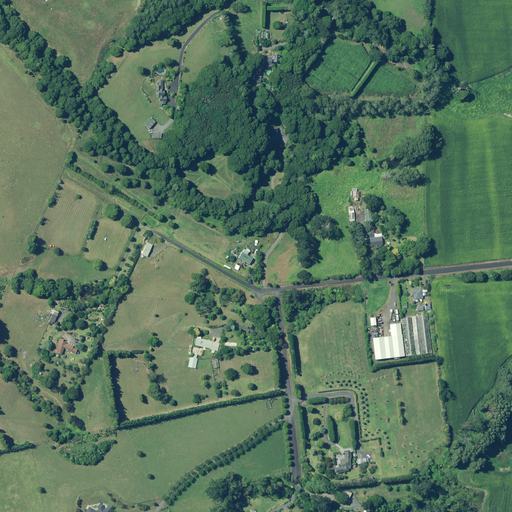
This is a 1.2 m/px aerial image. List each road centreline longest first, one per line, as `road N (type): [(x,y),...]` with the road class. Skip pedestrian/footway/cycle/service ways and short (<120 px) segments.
road 1 (unclassified): [(511,263),(276,290)]
road 2 (unclassified): [(276,290),(298,481)]
road 3 (unclassified): [(276,290),(259,291),(147,229)]
